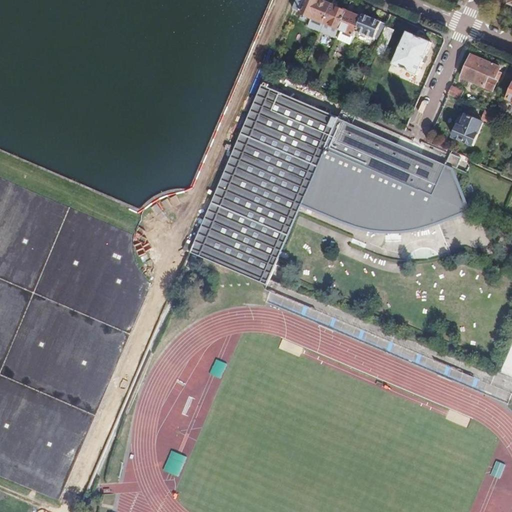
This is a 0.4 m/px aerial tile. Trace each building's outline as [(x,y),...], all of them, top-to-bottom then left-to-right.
[(324,22),(332,4),(323,0),(307,0),(302,12),(324,22)] [(324,22),(339,28),(347,10),(332,4),(324,22)] [(347,10),(339,28),(354,34),(356,30),(362,16),(347,10)] [(363,13),(362,16),(356,30),(379,40),(385,26),(386,23),(363,13)] [(339,28),(324,22),(320,31),(335,37),(339,28)] [(379,40),(373,54),(382,58),(394,30),(385,26),(379,40)] [(393,64),(417,74),(422,61),(424,62),(428,54),(426,53),(432,42),(407,31),(393,64)] [(501,67),(473,55),(464,76),(495,89),(502,72),(500,71),(501,67)] [(266,290),(301,211),(350,231),(375,237),(392,238),(413,236),(427,233),(439,229),(452,223),(457,222),(472,216),(455,172),(445,166),(446,164),(466,173),(469,164),(460,160),(461,158),(450,154),(449,157),(411,141),(341,111),(341,113),(338,119),(324,113),(326,107),(324,106),(322,112),(316,109),(317,108),(311,105),(311,107),(268,89),(269,86),(265,84),(263,87),(261,86),(189,254),(192,256),(196,258),(266,290)] [(451,85),(448,93),(460,98),(463,90),(451,85)] [(341,113),(326,107),(324,113),(338,119),(341,113)] [(496,123),(500,115),(486,109),(482,117),(496,123)] [(483,122),(467,115),(462,126),(459,124),(454,136),(473,145),(483,122)] [(134,234),(0,178),(0,477),(57,502),(152,283),(147,281),(143,278),(141,276),(137,272),(133,265),(131,260),(131,255),(130,246),(131,243),(134,234)] [(511,394),(271,292),(266,302),(509,406),(511,396),(511,394)] [(511,377),(511,347),(502,374),(511,377)] [(171,450),(163,470),(179,475),(186,456),(171,450)]
